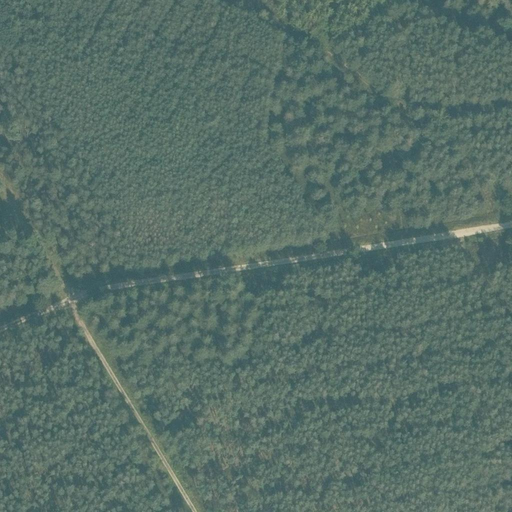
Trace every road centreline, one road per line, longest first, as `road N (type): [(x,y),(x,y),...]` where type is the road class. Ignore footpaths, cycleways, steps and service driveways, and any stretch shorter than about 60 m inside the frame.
road 1 (track): [(0,328),(138,277),(511,225)]
road 2 (track): [(0,193),(191,511)]
road 3 (track): [(244,0),(422,107),(511,115)]
